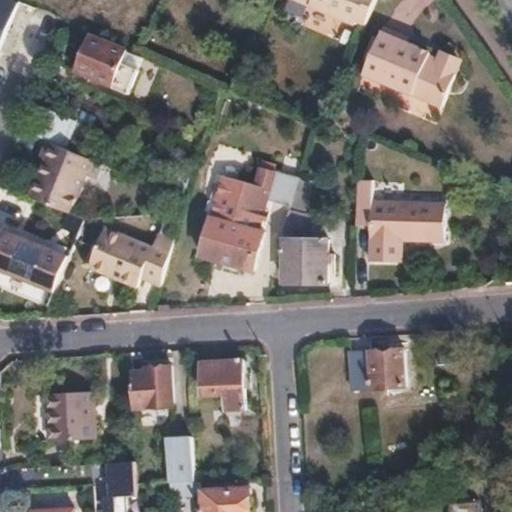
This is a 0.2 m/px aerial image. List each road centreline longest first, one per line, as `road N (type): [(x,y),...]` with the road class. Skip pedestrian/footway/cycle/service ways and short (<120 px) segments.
road 1 (residential): [(0,343),(72,347),(277,330)]
road 2 (residential): [(277,330),(511,310)]
road 3 (residential): [(277,330),(288,511)]
